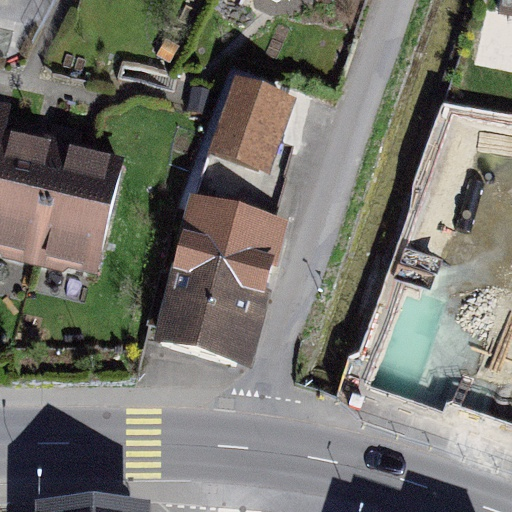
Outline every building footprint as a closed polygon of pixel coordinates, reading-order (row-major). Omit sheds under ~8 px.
[(296,119),(234,97),(207,170),(269,192),(296,119)] [(0,125),(0,164),(3,149),(8,127),(0,125)] [(63,161),(3,149),(0,164),(0,265),(39,274),(63,161)] [(121,173),(63,161),(39,274),(97,286),(121,173)] [(286,248),(189,218),(148,353),(245,383),(286,248)] [(511,299),(425,269),(377,406),(511,453),(511,299)]
